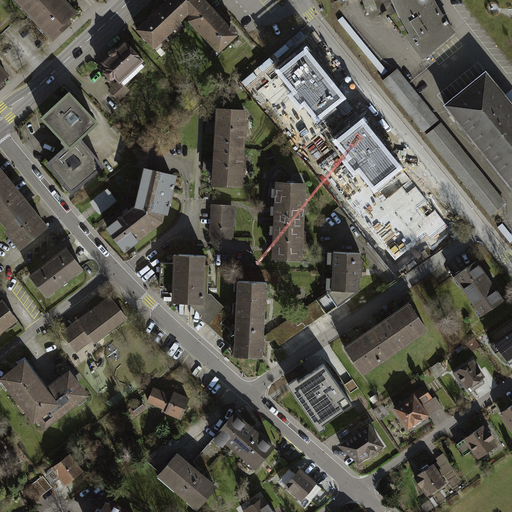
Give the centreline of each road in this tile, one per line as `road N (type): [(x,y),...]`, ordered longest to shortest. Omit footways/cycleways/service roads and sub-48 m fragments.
road 1 (residential): [(302,0),(483,230)]
road 2 (residential): [(483,230),(247,394)]
road 3 (residential): [(511,381),(357,490)]
road 4 (residential): [(113,269),(247,394)]
road 5 (secondary): [(0,121),(134,0)]
road 6 (residential): [(0,137),(113,269)]
road 7 (residential): [(247,394),(357,490)]
road 8 (residential): [(113,269),(0,357)]
